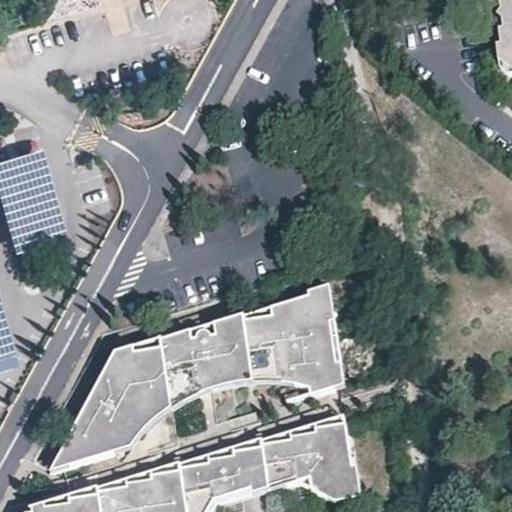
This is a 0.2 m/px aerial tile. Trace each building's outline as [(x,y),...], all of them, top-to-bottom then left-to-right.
[(511,0),(490,0),(487,5),(489,17),(497,23),(494,29),(496,41),(493,45),(495,57),(511,67),(511,66),(511,0)] [(310,299),(310,304),(319,301),(322,329),(328,329),(334,328),(330,294),(310,299)] [(111,454),(121,441),(130,430),(134,426),(138,422),(146,415),(154,409),(158,404),(163,401),(168,399),(173,396),(179,392),(186,390),(191,387),(196,385),(208,381),(218,378),(227,376),(234,375),(240,374),(250,374),(263,375),(292,376),(292,379),(305,378),(308,392),(309,398),(333,392),(329,371),(334,370),(328,329),(322,329),(319,301),(310,304),(272,313),(272,322),(243,325),(242,321),(215,328),(217,340),(210,341),(209,337),(208,334),(206,332),(204,331),(202,331),(200,332),(199,332),(198,334),(197,335),(197,338),(197,341),(190,342),(190,336),(160,344),(161,355),(130,359),(128,354),(111,359),(104,373),(99,370),(92,383),(97,386),(49,472),(111,454)] [(160,344),(128,354),(130,359),(161,355),(160,344)] [(329,371),(333,392),(344,389),(341,368),(334,370),(329,371)] [(218,378),(208,381),(210,393),(218,391),(225,389),(235,388),(240,387),(248,387),(252,386),(250,374),(240,374),(234,375),(227,376),(218,378)] [(250,374),(252,386),(257,387),(262,387),(268,388),(280,389),(293,391),(292,379),(292,376),(263,375),(250,374)] [(305,378),(292,379),(293,391),(308,392),(305,378)] [(173,396),(168,399),(170,411),(172,410),(177,407),(185,403),(191,400),(198,398),(196,385),(191,387),(186,390),(179,392),(173,396)] [(134,426),(144,432),(146,429),(153,423),(163,416),(170,411),(168,399),(163,401),(158,404),(154,409),(146,415),(138,422),(134,426)] [(130,430),(121,441),(129,448),(144,432),(134,426),(130,430)] [(205,511),(215,500),(251,491),(250,483),(266,482),(282,480),(283,488),(307,481),(309,492),(324,501),(328,493),(352,490),(350,470),(343,429),(315,433),(316,445),(312,446),(312,445),(311,442),(309,440),(306,439),(304,438),(302,438),(300,439),(298,440),(296,442),(295,443),(294,445),(295,448),(291,448),(291,445),(260,448),(261,453),(233,456),(234,470),(230,470),(229,469),(227,466),(226,464),(223,463),(221,463),(219,464),(217,465),(215,467),(214,469),(214,472),(209,472),(208,467),(178,470),(179,477),(150,480),(152,492),(146,493),(145,487),(143,485),(140,484),(138,484),(135,486),(134,488),(133,490),(133,493),(126,494),(126,490),(95,494),(96,500),(68,502),(69,508),(69,511),(61,511),(59,510),(56,510),(53,510),(52,511),(50,511),(205,511)] [(328,493),(324,501),(332,506),(361,502),(356,469),(350,470),(352,490),(328,493)] [(266,482),(268,492),(283,488),(282,480),(266,482)] [(250,483),(251,491),(252,496),(268,492),(266,482),(250,483)]
